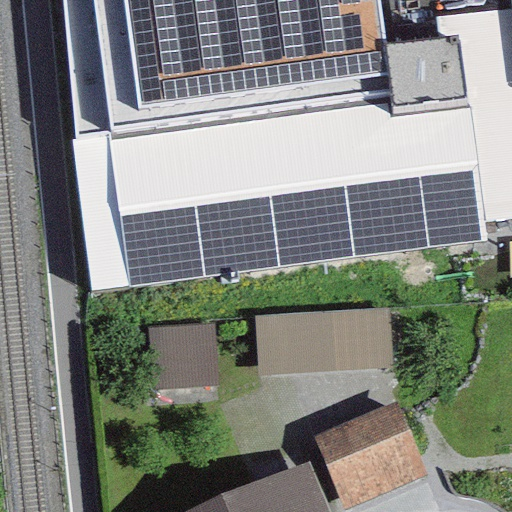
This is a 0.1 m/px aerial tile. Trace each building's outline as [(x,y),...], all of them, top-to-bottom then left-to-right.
[(371,0),(89,0),(123,291),(484,249),(460,42),(377,52),(371,0)] [(266,330),(270,392),(385,385),(381,323),(266,330)] [(270,392),(266,330),(150,337),(153,399),(270,392)] [(360,511),(423,483),(393,419),(314,456),(339,511),(360,511)] [(319,511),(305,476),(216,511),(319,511)]
